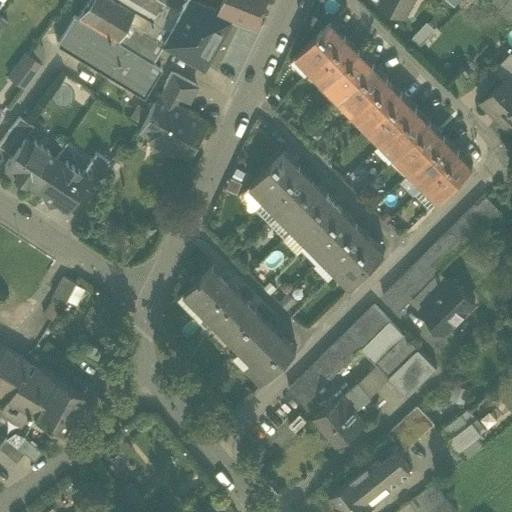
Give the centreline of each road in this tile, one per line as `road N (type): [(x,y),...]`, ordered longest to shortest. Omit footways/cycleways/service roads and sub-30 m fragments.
road 1 (residential): [(149,300),(291,0)]
road 2 (residential): [(154,380),(0,509)]
road 3 (residential): [(0,208),(149,300)]
road 4 (residential): [(262,511),(154,380)]
